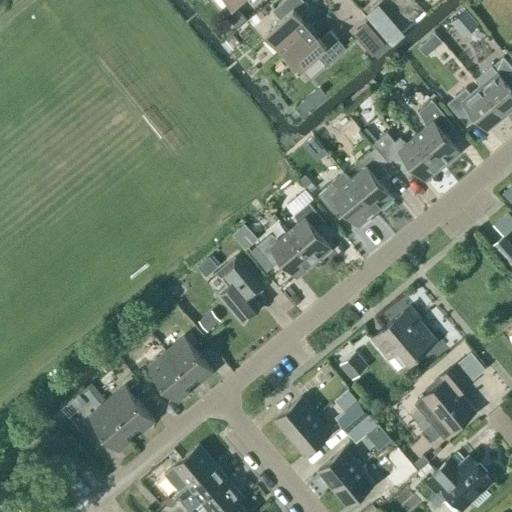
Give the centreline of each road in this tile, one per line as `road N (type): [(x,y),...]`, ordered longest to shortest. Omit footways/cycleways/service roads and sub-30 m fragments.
road 1 (residential): [(219,398),(511,156)]
road 2 (residential): [(88,504),(219,398)]
road 3 (residential): [(219,398),(316,511)]
